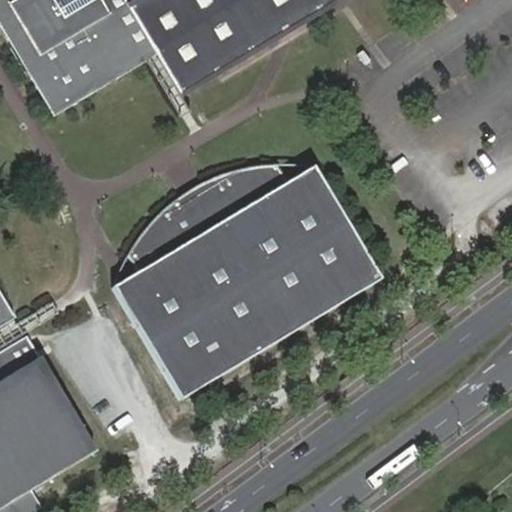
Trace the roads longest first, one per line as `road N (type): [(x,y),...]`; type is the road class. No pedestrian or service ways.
road 1 (secondary): [(511,304),(231,511)]
road 2 (secondary): [(322,511),(495,382)]
